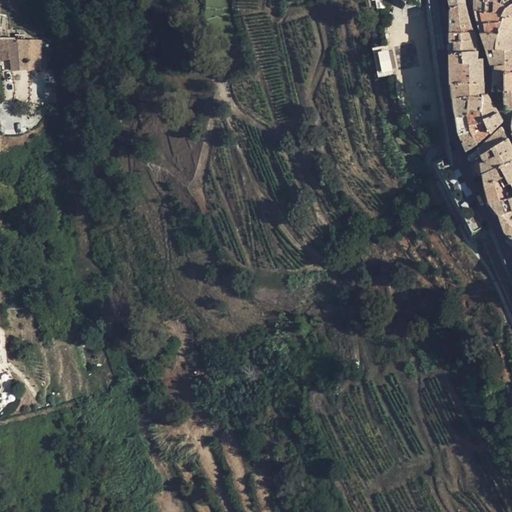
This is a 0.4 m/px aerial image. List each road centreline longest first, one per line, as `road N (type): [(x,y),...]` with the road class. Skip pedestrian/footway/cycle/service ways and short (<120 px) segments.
road 1 (track): [(84,207),(88,264),(113,332),(138,363),(148,437),(177,511)]
road 2 (residential): [(432,0),(460,157),(511,269)]
